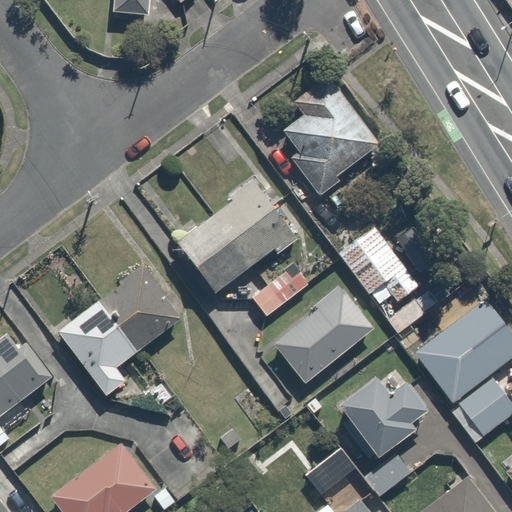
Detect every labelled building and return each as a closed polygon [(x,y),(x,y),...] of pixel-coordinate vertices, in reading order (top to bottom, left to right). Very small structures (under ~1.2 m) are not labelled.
[(107,0),(107,10),(142,13),(142,0),(107,0)] [(323,69),(288,94),(298,108),(276,124),(292,145),(281,153),(312,195),(336,177),(331,170),(373,139),(323,69)] [(168,241),(207,293),(241,268),(253,283),(265,274),(253,258),(291,229),(251,177),(168,241)] [(331,247),(363,291),(379,279),(391,296),(413,279),(369,219),(331,247)] [(101,395),(123,379),(110,362),(179,312),(139,257),(49,323),(101,395)] [(246,294),(260,314),(257,354),(258,355),(273,344),(299,380),(370,328),(325,266),(306,280),(291,260),(246,294)] [(511,331),(486,294),(408,347),(443,399),(511,351),(511,331)] [(0,331),(0,409),(42,376),(4,328),(0,331)] [(511,358),(444,404),(467,438),(502,415),(511,408),(511,358)] [(381,394),(368,376),(332,402),(368,452),(427,410),(404,378),(381,394)] [(511,408),(502,415),(511,428),(511,459),(501,467),(511,483),(511,408)] [(410,511),(504,511),(432,411),(354,468),(365,483),(373,495),(434,452),(449,453),(463,472),(410,511)] [(121,511),(148,492),(158,505),(170,496),(125,435),(42,495),(54,511),(121,511)] [(301,469),(323,500),(341,487),(347,496),(353,492),(365,483),(354,468),(336,444),(301,469)] [(367,511),(353,492),(347,496),(341,487),(323,500),(306,511),(367,511)] [(0,511),(29,511),(23,503),(11,511),(0,496),(0,511)]
